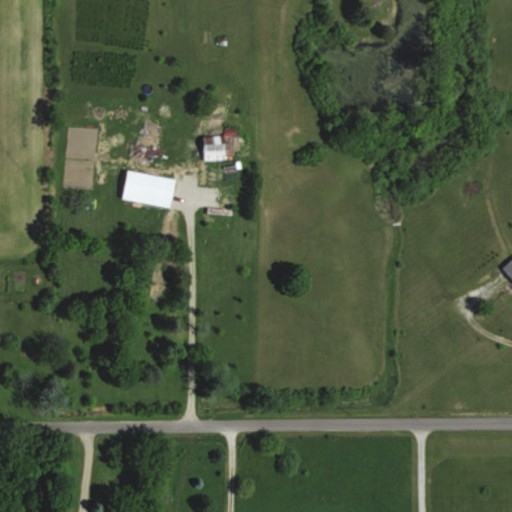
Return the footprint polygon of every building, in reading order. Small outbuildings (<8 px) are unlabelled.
[(150,167),(163,125),(143,119),(130,161),(150,167)] [(202,160),(238,159),(237,128),(224,128),(224,136),(211,136),(211,143),(202,143),(202,160)] [(169,208),(174,178),(125,170),(121,200),(169,208)] [(198,205),(206,205),(205,229),(229,230),(230,209),(227,209),(228,193),(199,192),(198,205)] [(511,257),(501,268),(511,279),(511,257)]
